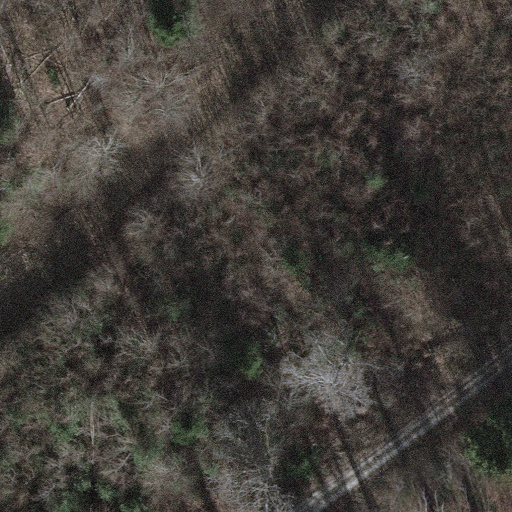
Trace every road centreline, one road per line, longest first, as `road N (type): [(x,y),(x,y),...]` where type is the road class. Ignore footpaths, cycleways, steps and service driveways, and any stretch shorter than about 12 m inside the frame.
road 1 (track): [(0,303),(214,94),(293,0)]
road 2 (track): [(511,343),(291,511)]
